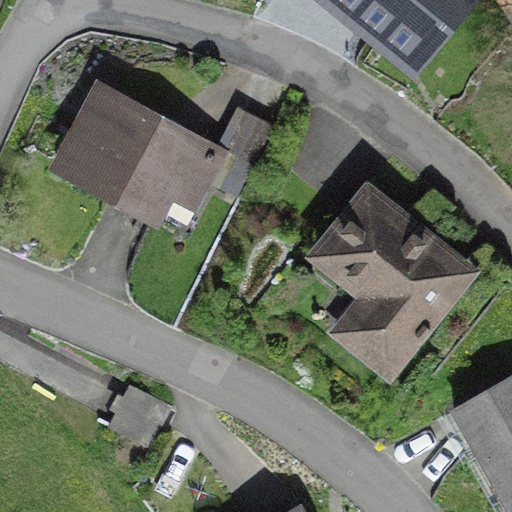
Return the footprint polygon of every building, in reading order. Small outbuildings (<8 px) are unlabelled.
[(365,0),(414,30),(432,0),(365,0)] [(107,79),(56,163),(164,227),(214,144),(107,79)] [(370,180),(310,249),(366,298),(337,331),(394,380),(483,278),(370,180)] [(511,379),(458,408),(511,510),(511,379)] [(136,391),(113,428),(151,452),(174,415),(136,391)]
